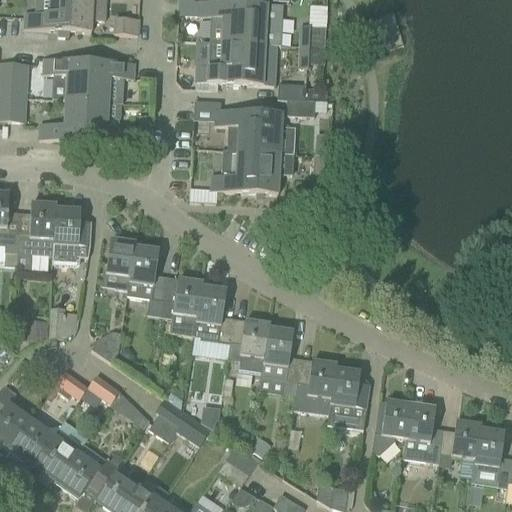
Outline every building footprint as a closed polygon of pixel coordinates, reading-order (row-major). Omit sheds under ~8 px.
[(69,0),(48,0),(48,18),(24,17),(23,33),(55,35),(54,41),(67,42),(68,35),(69,0)] [(69,0),(68,35),(89,37),(90,25),(103,26),(104,0),(69,0)] [(244,8),(199,5),(198,22),(221,24),(220,48),(241,49),(244,8)] [(263,50),(274,51),(279,51),(281,10),(265,9),(244,8),(241,49),(263,50)] [(138,39),(139,23),(115,22),(114,38),(138,39)] [(325,31),(299,30),(298,52),(308,53),(308,52),(324,53),(325,31)] [(241,49),(220,48),(208,48),(207,72),(195,72),(194,87),(239,90),(241,49)] [(273,76),(274,51),(263,50),(241,49),(239,90),(272,92),(273,76)] [(298,52),(297,72),(307,73),(308,53),(298,52)] [(87,105),(89,65),(43,63),(43,78),(53,79),(52,103),(64,104),(87,105)] [(134,67),(89,65),(87,105),(108,106),(120,107),(121,82),(134,83),(134,67)] [(10,88),(10,101),(25,102),(27,69),(11,68),(11,78),(10,88)] [(0,100),(10,101),(10,88),(11,78),(0,77),(0,100)] [(314,107),(314,106),(325,106),(325,96),(305,95),(305,90),(277,88),(277,105),(286,105),(314,107)] [(0,126),(8,126),(10,101),(0,100),(0,126)] [(25,102),(10,101),(8,126),(24,127),(25,102)] [(40,127),(39,144),(85,146),(87,105),(64,104),(63,128),(40,127)] [(85,146),(117,148),(119,121),(107,121),(108,106),(87,105),(85,146)] [(313,122),(314,107),(286,105),(285,121),(313,122)] [(214,114),(213,131),(227,132),(225,157),(235,157),(257,159),(260,117),(214,114)] [(279,160),(279,158),(293,159),(294,132),(281,132),(282,118),(260,117),(257,159),(279,160)] [(128,133),(127,148),(151,149),(153,122),(137,121),(137,133),(128,133)] [(315,139),(314,162),(324,162),(329,163),(330,140),(325,140),(315,139)] [(210,194),(210,196),(215,196),(255,199),(257,159),(235,157),(225,157),(222,156),(220,181),(211,181),(210,194)] [(257,159),(255,199),(277,200),(278,180),(292,180),(293,159),(279,158),(279,160),(257,159)] [(313,181),(323,182),(324,162),(314,162),(313,181)] [(16,270),(16,259),(14,259),(18,218),(6,217),(8,199),(0,197),(0,250),(4,251),(4,270),(16,270)] [(16,259),(50,261),(54,214),(55,208),(30,206),(29,219),(18,218),(14,259),(16,259)] [(86,262),(88,252),(90,227),(78,226),(79,216),(54,214),(50,261),(51,261),(51,269),(75,270),(79,267),(79,262),(86,262)] [(114,293),(126,295),(128,295),(129,283),(134,252),(135,248),(109,244),(104,276),(117,278),(114,293)] [(128,295),(126,295),(125,300),(162,306),(166,282),(154,280),(158,256),(134,252),(129,283),(128,295)] [(195,327),(200,293),(201,288),(166,282),(162,306),(160,323),(170,324),(168,338),(193,341),(195,327)] [(200,293),(195,327),(193,341),(199,342),(199,344),(228,350),(232,324),(221,323),(225,296),(200,293)] [(74,338),(76,318),(64,317),(64,313),(50,312),(48,342),(62,342),(62,341),(71,342),(74,338)] [(0,323),(0,336),(10,337),(11,324),(0,323)] [(262,368),(267,335),(267,330),(232,324),(228,350),(226,359),(227,359),(226,365),(239,367),(238,373),(260,377),(262,368)] [(23,326),(23,343),(41,344),(41,341),(42,326),(23,326)] [(282,400),(294,402),(299,365),(288,363),(291,339),(267,335),(262,368),(260,377),(259,382),(283,386),(282,400)] [(98,343),(90,354),(110,368),(117,357),(120,337),(111,336),(98,343)] [(133,360),(128,353),(122,352),(119,365),(132,367),(133,360)] [(336,371),(299,365),(294,402),(292,415),(303,417),(327,420),(328,412),(329,404),(334,375),(335,375),(336,371)] [(363,436),(369,390),(357,388),(359,379),(335,375),(334,375),(329,404),(328,412),(353,416),(350,434),(363,436)] [(77,405),(86,393),(63,376),(55,389),(77,405)] [(86,393),(109,409),(118,397),(95,381),(86,393)] [(14,398),(2,390),(0,392),(0,450),(7,455),(29,424),(7,408),(14,398)] [(166,396),(165,404),(180,413),(183,397),(174,390),(166,396)] [(200,429),(180,414),(164,405),(163,404),(155,416),(158,419),(178,433),(176,437),(197,452),(210,435),(200,429)] [(393,443),(404,445),(405,445),(410,409),(386,405),(386,406),(378,405),(370,459),(378,460),(393,447),(393,443)] [(435,413),(410,409),(405,445),(404,445),(402,464),(437,469),(438,460),(439,460),(443,435),(432,434),(435,413)] [(203,412),(200,429),(210,435),(214,439),(218,414),(203,412)] [(136,415),(130,424),(143,433),(148,426),(136,415)] [(158,419),(151,429),(147,434),(168,448),(176,437),(178,433),(158,419)] [(30,471),(52,440),(29,424),(7,455),(30,471)] [(53,488),(75,456),(86,441),(63,425),(52,440),(30,471),(53,488)] [(459,482),(473,484),(475,466),(478,448),(480,434),(481,430),(456,426),(454,437),(443,435),(439,460),(462,464),(459,482)] [(473,484),(472,489),(508,494),(508,490),(511,465),(511,464),(501,463),(505,438),(480,434),(478,448),(475,466),(473,484)] [(247,438),(235,436),(232,447),(244,449),(247,438)] [(267,449),(257,442),(249,454),(259,461),(267,449)] [(234,452),(225,465),(248,480),(256,468),(234,452)] [(75,456),(53,488),(76,504),(85,492),(96,500),(115,474),(117,470),(105,462),(97,472),(76,457),(75,456)] [(248,480),(225,465),(217,477),(239,493),(240,491),(248,480)] [(101,511),(122,511),(138,490),(115,474),(96,500),(92,506),(101,511)] [(122,511),(156,511),(161,506),(168,496),(156,488),(149,498),(138,490),(122,511)] [(330,511),(344,511),(347,494),(332,492),(330,511)] [(271,511),(300,511),(279,499),(271,511)]
